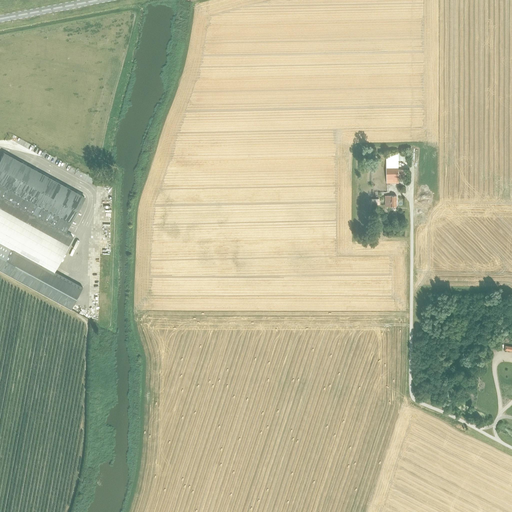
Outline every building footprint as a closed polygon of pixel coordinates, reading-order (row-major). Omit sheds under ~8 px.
[(4,153),(0,159),(0,185),(70,224),(84,197),(4,153)] [(398,160),(386,161),(386,178),(392,178),(398,178),(398,177),(406,177),(405,169),(398,169),(398,160)] [(0,185),(0,208),(67,245),(72,237),(65,233),(70,224),(0,185)] [(391,196),(387,196),(387,206),(396,206),(396,196),(391,196)] [(0,208),(0,242),(53,271),(67,245),(0,208)] [(0,270),(70,309),(82,287),(53,271),(0,242),(0,270)]
